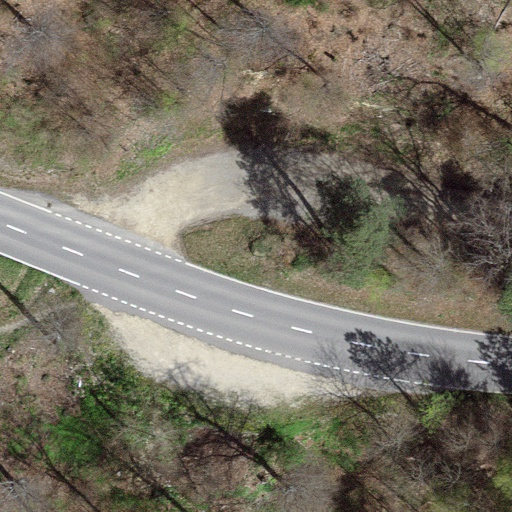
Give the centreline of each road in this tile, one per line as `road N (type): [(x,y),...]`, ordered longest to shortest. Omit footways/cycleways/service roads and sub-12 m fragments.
road 1 (tertiary): [(0,222),(224,307),(363,343),(511,363)]
road 2 (track): [(97,261),(155,198),(216,175),(294,172),(511,207)]
